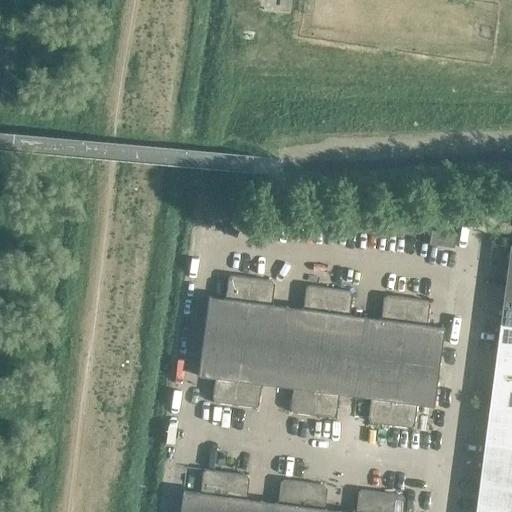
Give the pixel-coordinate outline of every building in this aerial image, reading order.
[(431,230),(429,244),(454,248),(455,234),(431,230)] [(208,296),(203,336),(243,341),(251,278),(231,275),(227,278),(225,298),(208,296)] [(271,280),(251,278),(243,341),(282,346),(287,306),(271,304),(274,284),(271,280)] [(303,308),(287,306),(282,346),(320,351),(329,288),(308,285),(305,288),(303,308)] [(511,286),(505,285),(500,325),(511,326),(511,286)] [(349,291),(329,288),(320,351),(359,356),(365,316),(349,314),(351,294),(349,291)] [(380,318),(365,316),(359,356),(398,362),(406,298),(386,295),(383,298),(380,318)] [(427,301),(406,298),(398,362),(438,367),(443,326),(426,324),(429,304),(427,301)] [(511,326),(500,325),(495,365),(511,366),(511,326)] [(243,341),(203,336),(197,376),(214,379),(212,399),(214,402),(234,405),(243,341)] [(282,346),(243,341),(234,405),(255,407),(258,405),(261,385),(276,387),(282,346)] [(320,351),(282,346),(276,387),(292,389),(289,409),(292,412),(312,415),(320,351)] [(359,356),(320,351),(312,415),(332,417),(336,415),(338,395),(354,397),(359,356)] [(398,362),(359,356),(354,397),(370,399),(367,419),(370,422),(390,425),(398,362)] [(438,367),(398,362),(390,425),(410,428),(413,425),(416,405),(433,407),(438,367)] [(511,366),(495,365),(490,404),(511,407),(511,366)] [(511,407),(490,404),(484,444),(511,447),(511,407)] [(511,447),(484,444),(479,484),(511,487),(511,447)] [(183,490),(179,511),(220,511),(226,472),(205,469),(202,472),(199,492),(183,490)] [(246,475),(226,472),(220,511),(259,511),(261,500),(246,498),(248,478),(246,475)] [(277,502),(261,500),(259,511),(299,511),(303,482),(283,480),(280,482),(277,502)] [(324,485),(303,482),(299,511),(338,511),(339,511),(323,508),(326,488),(324,485)] [(511,511),(511,487),(479,484),(475,511),(511,511)] [(355,511),(350,511),(339,511),(338,511),(378,511),(381,492),(361,490),(358,492),(355,511)] [(401,495),(381,492),(378,511),(402,511),(404,498),(401,495)]
